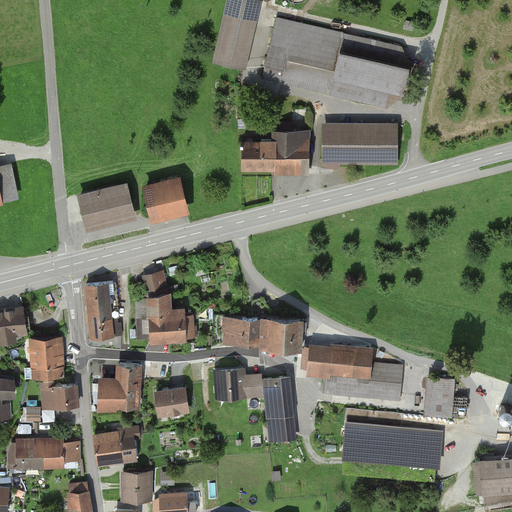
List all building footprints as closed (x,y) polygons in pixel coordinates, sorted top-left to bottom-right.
[(251,68),(266,0),(231,0),(218,60),(251,68)] [(413,49),(279,17),(264,79),(399,110),(413,49)] [(326,123),(325,165),(402,166),(403,124),(326,123)] [(246,140),(247,173),(314,172),(314,130),(279,130),(279,140),(246,140)] [(144,189),(152,227),(192,218),(183,180),(144,189)] [(82,195),(92,232),(143,218),(133,182),(82,195)] [(206,260),(194,263),(197,275),(209,272),(206,260)] [(151,296),(163,293),(158,273),(146,275),(151,296)] [(120,335),(115,282),(89,284),(94,337),(120,335)] [(168,293),(149,297),(150,317),(140,317),(141,339),(194,336),(192,313),(185,313),(184,308),(169,309),(168,293)] [(23,307),(0,310),(0,340),(0,341),(17,339),(16,332),(26,330),(23,307)] [(258,318),(228,317),(226,341),(256,342),(258,318)] [(301,320),(263,318),(262,345),(300,347),(301,320)] [(61,365),(58,335),(33,337),(34,366),(61,365)] [(327,378),(326,394),(402,401),(405,365),(381,363),(382,348),(317,342),(314,377),(327,378)] [(145,408),(148,365),(124,364),(123,377),(101,378),(103,410),(145,408)] [(61,365),(34,366),(26,367),(26,378),(64,375),(64,365),(61,365)] [(300,441),(296,377),(265,379),(265,374),(249,375),(249,367),(217,369),(219,401),(267,397),(270,443),(300,441)] [(461,379),(432,376),(427,416),(456,419),(461,379)] [(14,378),(0,378),(0,416),(10,416),(9,402),(1,402),(0,396),(15,395),(14,378)] [(43,382),(46,408),(78,404),(76,383),(55,385),(54,381),(43,382)] [(184,387),(157,391),(160,414),(188,409),(184,387)] [(500,415),(501,417),(504,418),(506,418),(508,418),(511,417),(511,414),(511,407),(511,406),(509,405),(507,404),(504,404),(502,405),(500,406),(499,408),(499,411),(499,413),(500,415)] [(39,408),(28,407),(27,417),(39,418),(39,408)] [(446,431),(348,422),(343,473),(441,482),(446,431)] [(95,436),(99,461),(136,457),(133,435),(138,435),(137,426),(119,428),(119,433),(95,436)] [(80,440),(36,441),(36,453),(45,453),(45,464),(64,463),(64,459),(80,459),(80,440)] [(36,453),(36,441),(13,442),(9,454),(10,465),(45,464),(45,453),(36,453)] [(511,458),(478,461),(481,498),(511,494),(511,458)] [(150,471),(125,471),(124,498),(150,499),(150,471)] [(174,472),(163,473),(163,483),(174,482),(174,472)] [(92,511),(88,481),(70,484),(73,511),(92,511)] [(0,510),(7,511),(9,487),(0,486),(0,510)] [(154,503),(154,511),(196,511),(196,500),(187,501),(186,492),(161,494),(154,503)]
